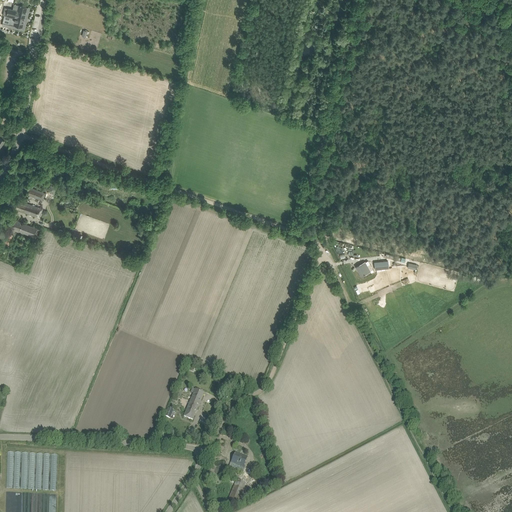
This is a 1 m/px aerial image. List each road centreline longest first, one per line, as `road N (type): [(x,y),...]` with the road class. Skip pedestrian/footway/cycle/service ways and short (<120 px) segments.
road 1 (track): [(295,228),(21,135)]
road 2 (unclassified): [(165,511),(207,443),(0,431)]
road 3 (track): [(295,228),(360,0)]
road 4 (track): [(207,443),(241,398),(273,375),(322,249)]
road 5 (unclassified): [(0,180),(21,135),(45,0)]
